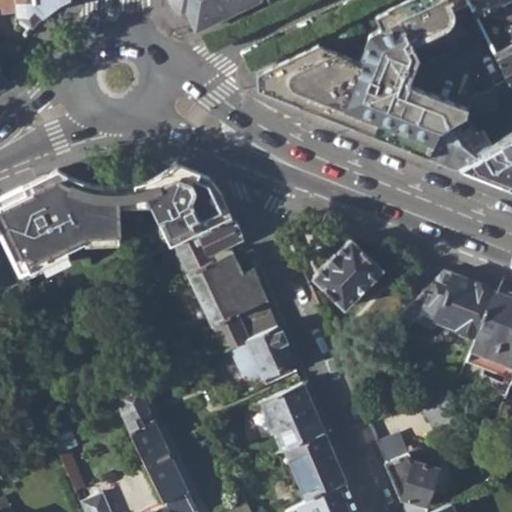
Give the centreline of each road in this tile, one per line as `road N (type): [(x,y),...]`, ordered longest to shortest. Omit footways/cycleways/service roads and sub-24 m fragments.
road 1 (primary): [(511,237),(331,166),(169,76)]
road 2 (residential): [(267,245),(380,511)]
road 3 (primary): [(300,182),(511,263)]
road 4 (residential): [(167,66),(215,58),(337,0)]
